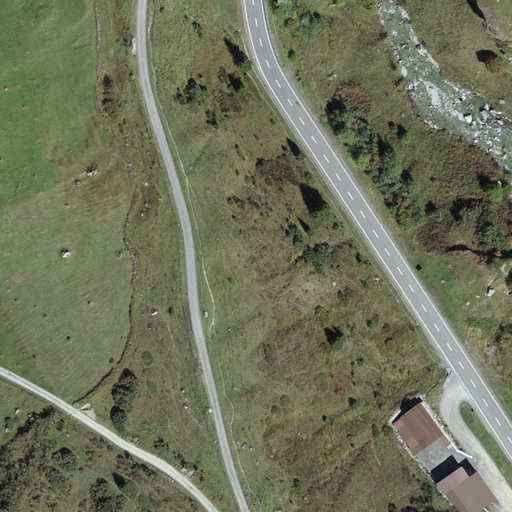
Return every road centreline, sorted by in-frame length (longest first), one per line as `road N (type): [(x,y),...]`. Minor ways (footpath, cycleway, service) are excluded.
road 1 (track): [(249,511),(195,307),(192,247),(144,83),(143,0)]
road 2 (primary): [(511,442),(283,92),(260,44),(253,0)]
road 3 (track): [(0,373),(175,474),(216,511)]
